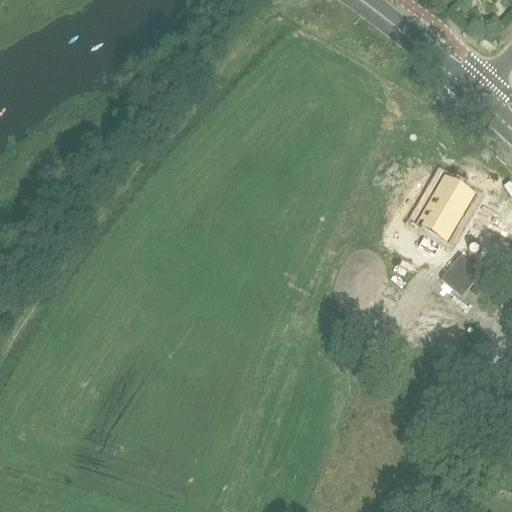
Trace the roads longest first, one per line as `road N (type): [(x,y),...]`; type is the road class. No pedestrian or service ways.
road 1 (residential): [(436,511),(511,301)]
road 2 (primary): [(475,98),(359,0)]
